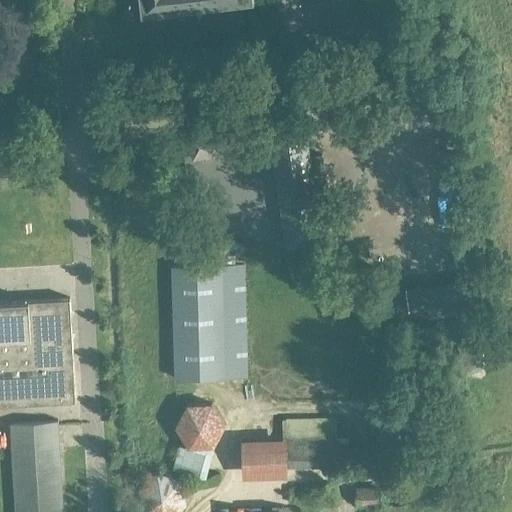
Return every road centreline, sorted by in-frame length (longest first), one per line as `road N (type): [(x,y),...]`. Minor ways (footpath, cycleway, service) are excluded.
road 1 (unclassified): [(0,162),(77,153),(63,0)]
road 2 (unknown): [(79,189),(187,205),(293,236)]
